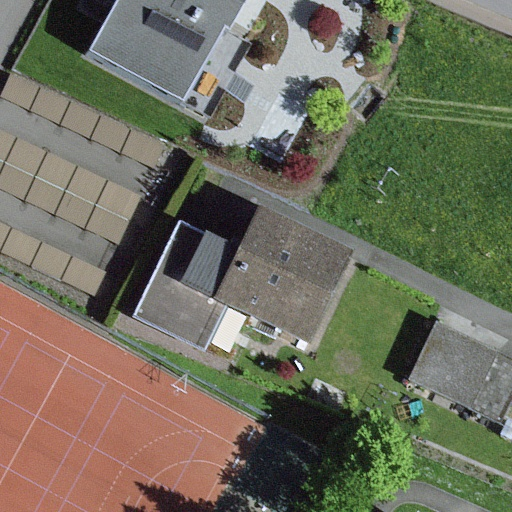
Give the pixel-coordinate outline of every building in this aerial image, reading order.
[(115,0),(84,57),(181,109),(219,37),(224,40),(245,0),(115,0)] [(163,148),(9,76),(0,95),(0,98),(153,171),(163,148)] [(139,199),(0,133),(0,191),(117,246),(139,199)] [(226,310),(306,348),(350,256),(255,211),(235,252),(176,223),(129,320),(204,355),(226,310)] [(105,275),(0,226),(0,255),(94,299),(105,275)] [(434,324),(407,383),(500,426),(511,400),(511,360),(483,347),(434,324)]
